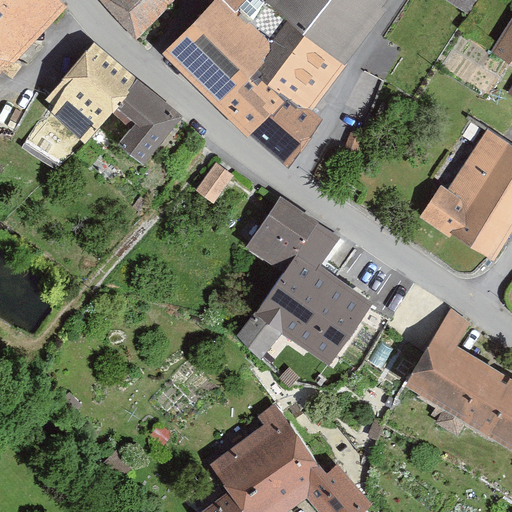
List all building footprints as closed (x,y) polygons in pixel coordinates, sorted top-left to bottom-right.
[(55,0),(0,0),(0,75),(65,11),(55,0)] [(101,0),(136,38),(174,0),(101,0)] [(214,0),(164,53),(248,137),(251,133),(289,168),(324,118),(313,110),(388,9),(384,6),(388,0),(267,0),(268,0),(267,0),(214,0)] [(478,0),(445,0),(467,16),(478,0)] [(511,19),(491,52),(511,64),(511,19)] [(192,124),(95,46),(48,104),(88,136),(112,106),(129,120),(110,144),(150,176),(192,124)] [(442,186),(419,217),(451,237),(453,233),(495,260),(511,232),(511,143),(488,128),(450,190),(442,186)] [(231,180),(216,168),(197,192),(212,204),(231,180)] [(340,239),(281,197),(247,245),(284,271),(237,338),(264,357),(282,331),(329,364),(375,299),(323,263),(340,239)] [(473,325),(454,311),(404,389),(445,414),(436,429),(457,442),(465,427),(511,455),(511,383),(457,350),(473,325)] [(273,406),(259,418),(267,429),(211,466),(228,492),(196,511),(292,511),(306,503),(314,511),(370,511),(340,463),(322,476),(273,406)]
